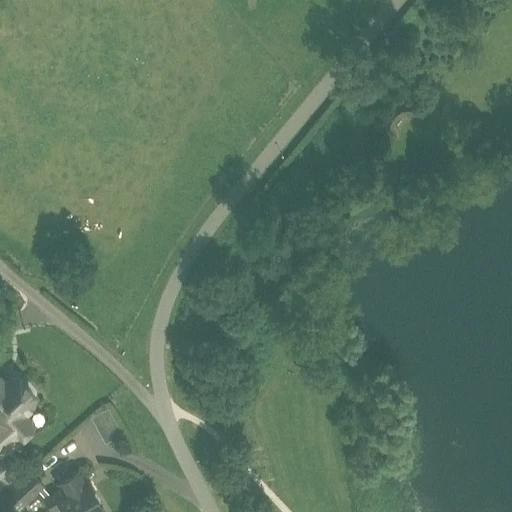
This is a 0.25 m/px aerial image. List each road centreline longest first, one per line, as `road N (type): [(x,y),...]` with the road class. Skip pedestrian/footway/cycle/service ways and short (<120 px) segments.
road 1 (residential): [(164,408),(158,329),(194,246),(400,0)]
road 2 (residential): [(164,408),(0,267)]
